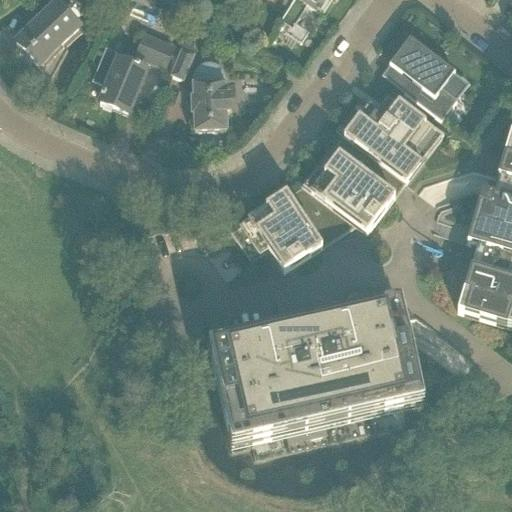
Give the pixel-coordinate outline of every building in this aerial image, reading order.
[(239,0),(235,6),(249,15),(258,0),(239,0)] [(296,0),(295,2),(280,27),(292,34),(307,11),(319,18),(330,0),(296,0)] [(53,7),(27,32),(13,46),(21,54),(18,56),(26,64),(28,62),(36,69),(76,30),(53,7)] [(100,108),(127,119),(149,66),(164,72),(172,51),(144,40),(136,60),(136,61),(133,70),(119,64),(120,60),(104,53),(90,86),(106,93),(104,97),(103,96),(101,101),(102,101),(100,108)] [(407,46),(392,65),(390,68),(407,80),(412,84),(411,86),(405,94),(403,96),(441,125),(456,105),(457,104),(452,101),(445,95),(444,96),(442,94),(441,93),(443,91),(453,77),(448,74),(441,68),(442,68),(435,63),(431,60),(431,61),(427,58),(427,57),(429,55),(421,49),(414,44),(413,46),(409,43),(407,46)] [(247,60),(274,78),(282,67),(254,49),(247,60)] [(181,53),(170,79),(183,84),(193,58),(181,53)] [(194,116),(194,134),(226,134),(225,116),(231,116),(230,99),(225,99),(224,85),(221,85),(221,81),(222,81),(222,80),(221,80),(219,73),(214,69),(209,67),(202,69),(197,74),(196,80),(195,80),(195,82),(196,82),(196,86),(193,86),(193,100),(191,100),(191,116),(194,116)] [(328,154),(301,190),(301,191),(355,232),(366,240),(394,205),(406,188),(443,140),(387,98),(380,107),(375,113),(360,102),(359,103),(335,134),(341,139),(329,155),(328,154)] [(511,136),(510,136),(491,202),(481,199),(481,200),(466,248),(476,251),(457,317),(511,333),(511,284),(505,282),(511,261),(511,136)] [(247,225),(231,236),(251,266),(267,255),(283,279),(321,254),(355,232),(301,191),(286,201),(285,200),(247,225)] [(406,348),(398,312),(225,352),(224,349),(222,349),(226,364),(211,367),(222,415),(225,415),(230,440),(242,437),(245,449),(409,411),(406,400),(418,397),(406,348)]
